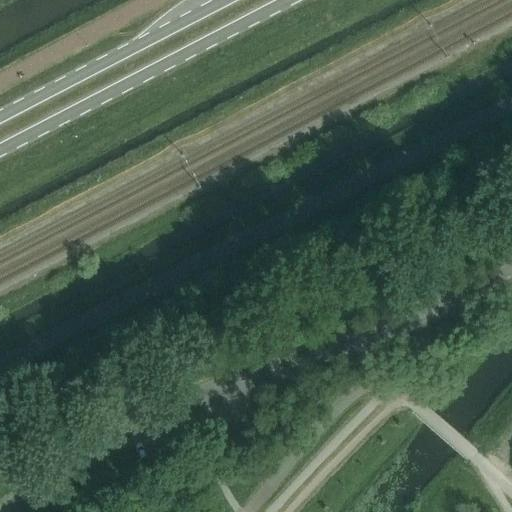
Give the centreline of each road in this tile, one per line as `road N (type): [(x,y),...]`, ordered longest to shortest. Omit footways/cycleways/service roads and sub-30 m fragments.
road 1 (unclassified): [(511,276),(121,431),(11,511)]
road 2 (secondary): [(0,149),(287,0)]
road 3 (secondary): [(229,0),(0,117)]
road 4 (unknown): [(290,511),(344,452),(416,406)]
